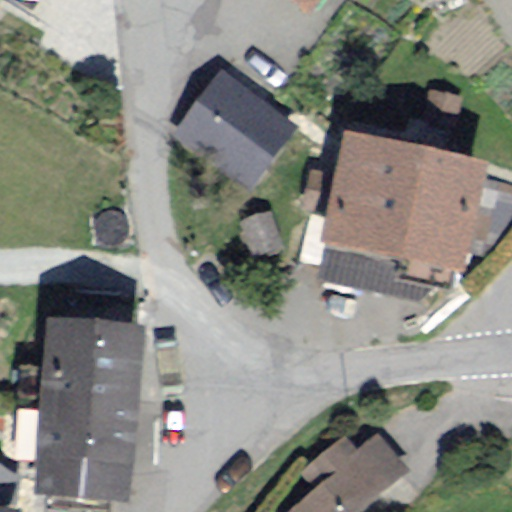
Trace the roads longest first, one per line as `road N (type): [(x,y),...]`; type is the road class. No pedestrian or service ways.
road 1 (residential): [(140,0),(149,31),(145,248),(252,392)]
road 2 (tertiary): [(433,363),(252,392)]
